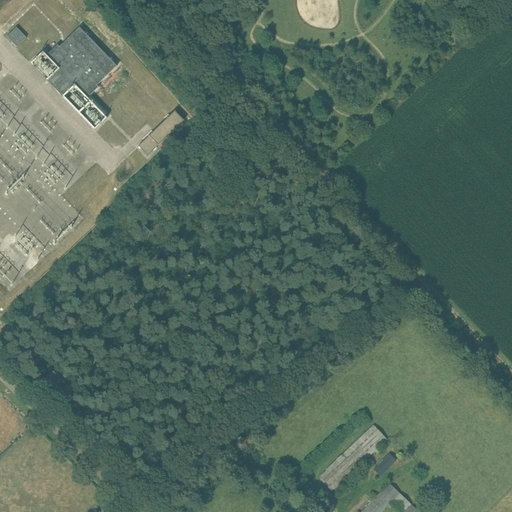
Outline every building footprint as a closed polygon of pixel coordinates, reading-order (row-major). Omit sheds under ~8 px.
[(17,47),(26,38),(16,27),(6,36),(17,47)] [(48,54),(50,56),(48,58),(42,53),(30,64),(94,130),(106,119),(85,97),(87,94),(89,96),(98,88),(96,86),(116,67),(79,28),(59,47),(57,46),(48,54)] [(147,156),(184,121),(183,120),(183,121),(175,112),(175,111),(138,147),(139,147),(147,155),(147,156)] [(387,439),(374,425),(318,477),(332,491),(387,439)] [(396,461),(389,454),(373,470),(380,477),(396,461)] [(418,511),(388,484),(360,511),(381,511),(390,503),(398,511),(418,511)]
